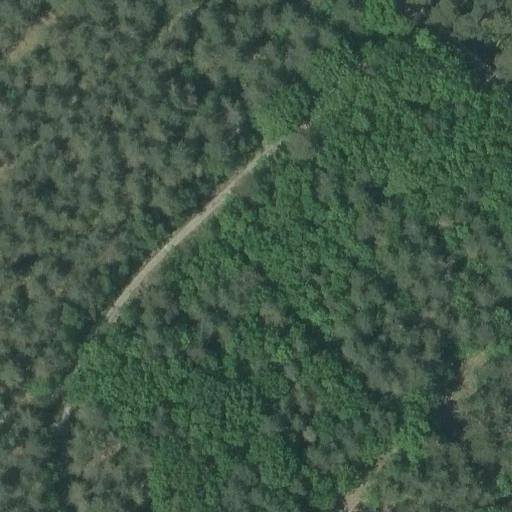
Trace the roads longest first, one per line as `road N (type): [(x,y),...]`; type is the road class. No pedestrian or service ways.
road 1 (track): [(63,511),(63,413),(89,340),(136,274),(409,18)]
road 2 (unclassified): [(511,106),(388,0)]
